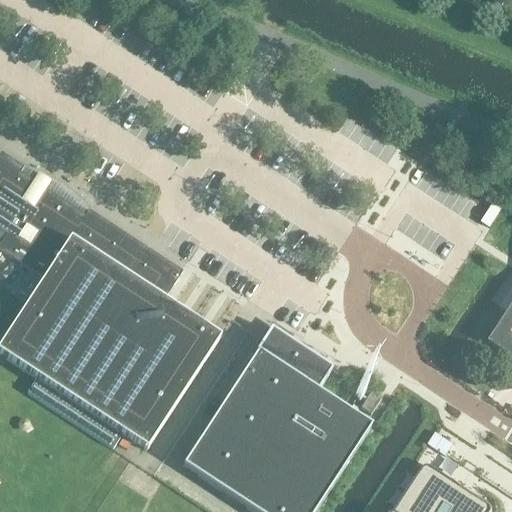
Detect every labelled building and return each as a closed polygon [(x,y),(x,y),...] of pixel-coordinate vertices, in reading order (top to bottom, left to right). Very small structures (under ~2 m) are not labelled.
[(504,13),(510,1),(507,0),(495,0),(492,8),(504,13)] [(0,256),(2,254),(43,282),(27,306),(0,346),(0,357),(36,381),(26,395),(112,451),(121,437),(146,452),(219,340),(194,324),(213,294),(88,212),(85,218),(43,191),(48,184),(38,177),(33,184),(19,175),(23,170),(0,154),(0,256)] [(511,308),(488,344),(511,359),(511,308)] [(248,511),(315,511),(370,429),(317,394),(331,372),(270,331),(254,355),(255,356),(182,468),(248,511)] [(360,410),(370,417),(381,400),(371,393),(360,410)] [(102,455),(95,471),(114,479),(121,463),(102,455)] [(491,511),(491,510),(490,509),(490,508),(489,507),(488,506),(431,469),(430,469),(429,468),(428,468),(427,468),(426,468),(425,468),(423,469),(423,470),(421,473),(394,511),(491,511)]
